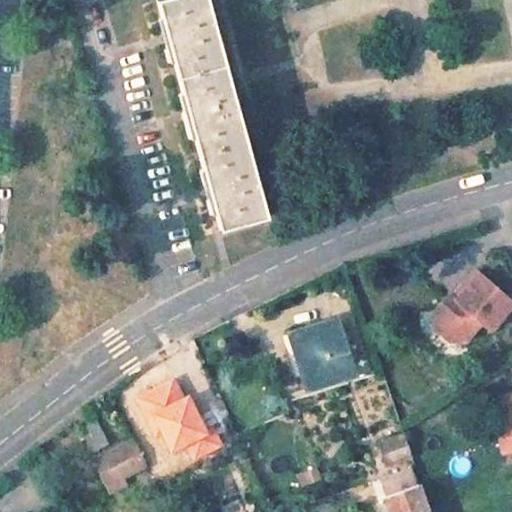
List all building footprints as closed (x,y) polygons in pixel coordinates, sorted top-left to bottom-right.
[(154,0),(218,226),(264,213),(205,0),(154,0)] [(446,291),(429,310),(430,327),(439,336),(460,336),(475,318),(484,326),(507,301),(473,270),(450,296),(446,291)] [(349,370),(329,316),(287,332),(306,386),(349,370)] [(511,389),(489,397),(500,429),(506,426),(511,443),(511,389)] [(108,449),(95,422),(81,429),(93,456),(108,449)] [(495,430),(502,449),(511,445),(511,443),(506,426),(500,429),(495,430)] [(405,441),(379,450),(386,472),(413,463),(405,441)] [(103,487),(122,479),(143,469),(132,445),(92,464),(103,487)] [(299,484),(319,479),(315,467),(296,472),(299,484)] [(122,479),(103,487),(106,493),(125,485),(122,479)] [(426,511),(416,483),(381,495),(387,511),(426,511)]
